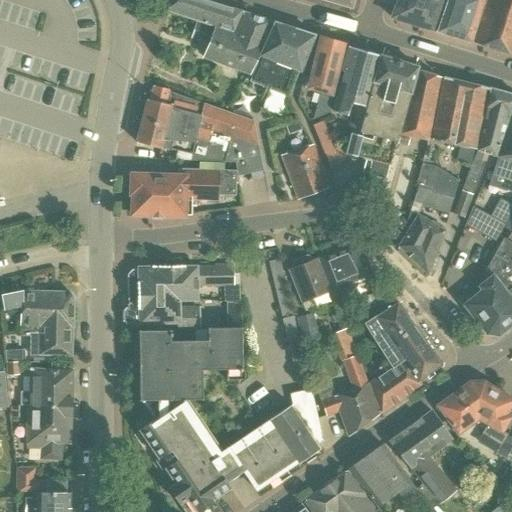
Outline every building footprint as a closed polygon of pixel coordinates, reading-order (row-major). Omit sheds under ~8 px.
[(234,33),(242,12),(202,0),(170,0),(167,11),(196,21),(196,22),(234,33)] [(320,0),(351,9),(354,0),(320,0)] [(397,0),(391,18),(433,32),(442,0),(397,0)] [(447,0),(437,32),(470,42),(483,0),(447,0)] [(511,0),(485,0),(472,41),(511,54),(511,0)] [(249,74),(272,21),(244,12),(242,12),(234,33),(196,22),(190,39),(208,45),(203,57),(249,74)] [(300,71),(314,35),(274,22),(259,55),(249,82),(287,97),(297,70),(300,71)] [(331,95),(345,44),(319,37),(309,78),(304,77),(302,87),(306,89),(331,95)] [(362,136),(384,57),(347,47),(341,71),(343,72),(332,112),(347,116),(351,103),(358,105),(350,133),(362,136)] [(418,67),(384,57),(362,136),(356,157),(365,160),(363,173),(361,172),(354,195),(381,202),(387,179),(386,179),(385,179),(389,165),(390,166),(396,143),(418,67)] [(427,140),(439,77),(417,71),(400,134),(397,144),(407,146),(410,136),(427,140)] [(475,150),(488,88),(443,77),(431,140),(437,141),(439,142),(466,149),(466,148),(475,150)] [(203,103),(169,91),(169,90),(152,85),(148,100),(147,100),(140,125),(136,124),(133,136),(137,137),(136,142),(161,149),(162,147),(191,155),(190,160),(224,162),(235,162),(238,175),(263,170),(259,148),(253,121),(203,103)] [(498,158),(511,113),(511,94),(490,88),(477,151),(476,151),(461,190),(453,214),(464,218),(472,194),(484,163),(480,162),(483,154),(496,158),(498,158)] [(511,113),(498,158),(496,158),(493,168),(511,174),(511,171),(511,113)] [(294,121),(285,124),(288,133),(297,130),(294,121)] [(344,154),(346,146),(335,150),(323,121),(313,125),(330,168),(343,162),(345,154),(344,154)] [(346,146),(344,154),(345,154),(356,157),(362,136),(350,133),(349,138),(346,146)] [(297,197),(327,186),(312,146),(283,157),(297,197)] [(453,198),(458,179),(436,167),(421,163),(416,184),(435,192),(453,198)] [(236,170),(221,170),(177,168),(177,175),(130,174),(130,195),(131,195),(131,215),(184,217),(184,216),(192,216),(192,200),(218,201),(218,195),(235,196),(236,170)] [(77,172),(52,178),(57,196),(81,191),(77,172)] [(495,241),(511,209),(511,204),(499,198),(490,215),(472,206),(464,225),(495,241)] [(427,274),(444,231),(419,216),(423,205),(413,201),(407,220),(411,224),(398,246),(427,274)] [(511,242),(508,240),(508,241),(503,238),(477,284),(479,286),(482,290),(463,305),(486,334),(489,334),(491,337),(495,335),(498,335),(511,323),(511,242)] [(335,303),(343,300),(339,287),(365,276),(350,245),(319,258),(332,289),(331,290),(335,303)] [(313,260),(307,254),(292,260),(291,268),(288,270),(301,302),(329,291),(316,258),(313,260)] [(186,300),(198,299),(197,287),(234,286),(233,264),(215,264),(215,265),(137,267),(137,269),(132,269),(127,274),(128,295),(161,295),(161,294),(170,294),(170,289),(186,289),(186,300)] [(371,293),(356,301),(365,323),(385,310),(384,308),(394,297),(378,281),(369,291),(371,293)] [(198,299),(186,300),(186,289),(170,289),(170,294),(161,294),(161,295),(128,295),(128,304),(127,305),(127,307),(126,307),(122,311),(122,320),(126,324),(138,324),(177,324),(177,330),(199,330),(199,306),(179,306),(179,301),(198,301),(198,299)] [(73,309),(73,296),(69,292),(24,291),(1,295),(4,309),(21,306),(20,324),(39,324),(39,317),(52,317),(52,308),(73,309)] [(397,351),(418,386),(420,385),(418,381),(441,365),(397,302),(385,310),(365,323),(363,323),(380,350),(385,347),(390,355),(397,351)] [(72,327),(73,309),(52,308),(52,317),(39,317),(39,324),(20,324),(20,335),(30,335),(29,355),(33,355),(33,363),(48,363),(48,355),(71,356),(72,327)] [(301,338),(318,334),(313,314),(296,318),(301,338)] [(170,330),(138,330),(139,401),(147,401),(178,400),(202,400),(202,370),(208,370),(241,369),(240,327),(224,327),(207,328),(207,340),(170,341),(170,330)] [(378,414),(357,355),(347,328),(330,334),(340,362),(342,362),(352,390),(335,396),(330,383),(316,388),(326,417),(339,412),(348,435),(378,414)] [(397,351),(390,355),(385,347),(380,350),(391,367),(385,372),(402,397),(418,386),(397,351)] [(6,373),(7,376),(19,375),(19,362),(5,363),(6,373)] [(70,407),(71,370),(29,369),(29,392),(20,391),(20,406),(28,406),(70,407)] [(380,412),(402,397),(385,372),(369,383),(380,412)] [(475,383),(477,418),(487,424),(481,434),(476,442),(505,459),(511,447),(511,437),(507,434),(501,431),(509,417),(504,415),(511,401),(511,400),(481,382),(475,383)] [(456,433),(477,418),(475,383),(468,383),(437,406),(456,433)] [(7,388),(0,389),(0,407),(9,406),(7,388)] [(158,416),(144,426),(147,425),(155,436),(146,442),(158,459),(164,455),(170,463),(163,468),(174,483),(167,488),(179,505),(186,500),(194,511),(197,511),(213,502),(212,500),(229,488),(226,483),(242,472),(255,491),(268,482),(264,476),(272,472),(274,475),(276,474),(274,470),(281,465),(283,469),(295,461),(297,464),(304,460),(301,456),(310,451),(312,454),(319,449),(316,445),(322,441),(321,440),(310,390),(296,393),(298,400),(290,406),(290,405),(267,420),(268,421),(227,448),(226,448),(226,449),(222,452),(221,451),(220,451),(221,451),(220,452),(221,452),(216,455),(211,448),(210,446),(188,414),(178,400),(147,401),(158,416)] [(10,405),(10,417),(19,418),(19,405),(10,405)] [(69,444),(70,407),(28,406),(27,444),(28,444),(28,448),(40,448),(39,460),(62,461),(62,443),(69,444)] [(457,490),(428,455),(450,440),(430,412),(389,441),(411,468),(410,469),(422,484),(421,484),(436,502),(437,502),(439,505),(457,490)] [(436,502),(421,484),(415,488),(381,446),(349,470),(376,505),(396,491),(404,501),(411,496),(414,501),(430,507),(436,502)] [(16,467),(15,495),(37,495),(37,497),(44,497),(44,494),(44,479),(35,479),(35,468),(16,467)] [(381,511),(379,508),(377,510),(346,472),(327,485),(347,510),(346,511),(326,486),(304,502),(311,511),(381,511)] [(23,497),(22,511),(68,511),(69,497),(69,494),(44,494),(44,497),(37,497),(23,497)]
